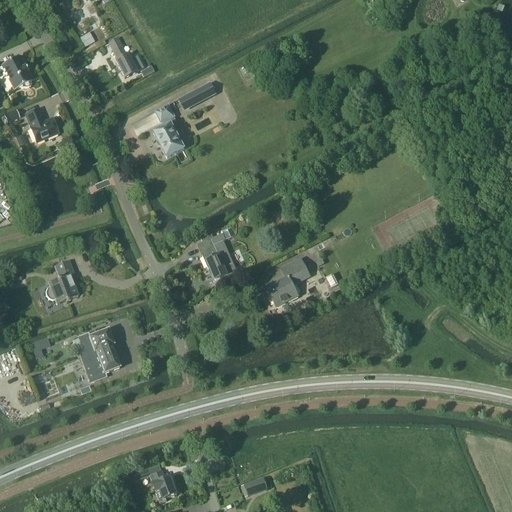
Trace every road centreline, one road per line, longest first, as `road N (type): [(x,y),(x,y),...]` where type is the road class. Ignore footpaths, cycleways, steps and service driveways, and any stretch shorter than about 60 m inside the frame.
road 1 (secondary): [(511,397),(419,384),(298,386),(183,412),(3,476)]
road 2 (unclassified): [(186,374),(158,278),(96,126),(20,0)]
